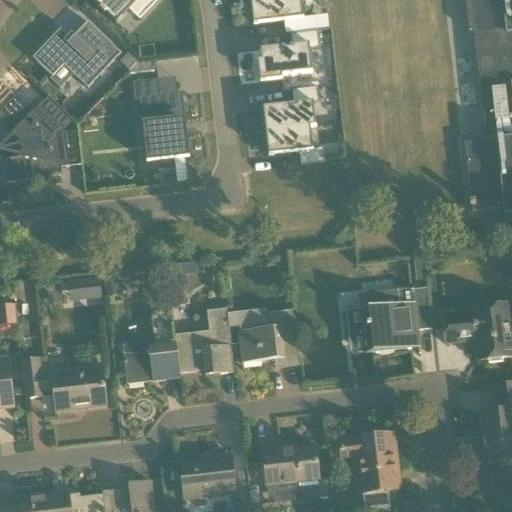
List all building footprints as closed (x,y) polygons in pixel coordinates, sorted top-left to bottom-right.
[(89,0),(100,10),(99,12),(104,17),(105,16),(116,26),(129,12),(140,0),(144,4),(147,0),(89,0)] [(303,19),(300,0),(270,0),(251,2),(253,26),(283,23),(285,37),(290,36),(318,33),(316,18),(303,19)] [(472,213),(503,210),(504,217),(511,215),(511,0),(465,0),(469,33),(475,33),(486,123),(484,123),(484,124),(487,124),(489,142),(465,145),(471,203),(470,203),(470,208),(472,208),(472,213)] [(63,66),(73,76),(87,89),(120,55),(87,23),(74,37),(71,40),(68,37),(61,30),(53,38),(32,59),(36,63),(37,63),(52,77),(52,78),(63,66)] [(320,51),(318,33),(290,36),(291,48),(260,51),(262,62),(258,63),(260,84),(282,81),(282,77),(312,74),(310,52),(320,51)] [(137,64),(128,55),(120,64),(129,72),(137,64)] [(137,65),(130,73),(130,76),(154,73),(153,63),(137,65)] [(148,127),(152,163),(153,168),(172,166),(171,161),(187,159),(185,136),(182,137),(180,121),(177,96),(159,98),(157,82),(157,81),(143,83),(133,84),(135,102),(139,101),(152,100),(155,126),(148,127)] [(263,110),(266,134),(310,128),(310,129),(316,128),(313,105),(319,104),(317,89),(292,92),(294,106),(263,110)] [(5,161),(8,184),(34,181),(34,177),(62,174),(61,169),(81,167),(77,127),(48,99),(35,112),(18,95),(0,113),(0,115),(7,108),(24,124),(12,135),(21,143),(22,155),(18,158),(17,160),(5,161)] [(313,151),(310,129),(310,128),(266,134),(268,157),(299,154),(301,168),(326,165),(324,150),(313,151)] [(280,205),(274,205),(276,227),(307,223),(304,196),(326,193),(324,178),(278,184),(280,205)] [(416,226),(455,222),(454,206),(415,211),(416,226)] [(183,265),(167,266),(168,277),(184,275),(183,265)] [(102,278),(107,299),(120,296),(115,275),(102,278)] [(277,276),(274,288),(286,291),(289,280),(277,276)] [(84,281),(86,302),(102,300),(99,279),(84,281)] [(34,282),(16,282),(17,319),(36,319),(34,282)] [(432,331),(427,290),(358,298),(362,336),(364,356),(418,349),(419,356),(420,356),(417,333),(432,331)] [(0,325),(17,324),(15,306),(0,306),(0,325)] [(153,344),(122,347),(127,387),(180,381),(180,376),(175,337),(172,306),(149,308),(153,344)] [(472,315),(442,318),(446,346),(465,344),(465,341),(475,340),(478,363),(511,358),(511,352),(507,307),(472,311),(472,315)] [(209,333),(175,337),(180,376),(196,374),(196,368),(204,367),(205,378),(234,374),(227,311),(207,314),(209,333)] [(268,331),(239,335),(243,365),(276,361),(276,358),(282,358),(283,369),(299,367),(293,312),(266,315),(268,331)] [(0,336),(15,336),(15,326),(0,326),(0,336)] [(0,361),(0,410),(13,409),(11,397),(7,361),(0,361)] [(39,362),(23,364),(27,400),(54,397),(56,414),(106,408),(101,370),(41,377),(39,362)] [(497,414),(480,416),(485,465),(511,462),(511,385),(494,388),(497,414)] [(359,459),(363,495),(400,491),(394,436),(357,440),(357,441),(339,443),(341,461),(359,459)] [(327,481),(318,482),(314,449),(281,453),(280,449),(263,451),(267,489),(299,485),(301,501),(329,498),(327,481)] [(214,497),(236,494),(232,457),(208,460),(209,464),(180,467),(184,500),(214,497)] [(104,511),(154,511),(151,483),(124,487),(125,491),(115,493),(116,501),(104,502),(103,502),(104,511)] [(68,493),(48,495),(50,511),(104,511),(103,502),(104,502),(103,497),(69,501),(68,493)] [(0,508),(0,511),(50,511),(48,495),(15,499),(16,507),(0,508)] [(232,501),(233,511),(250,511),(249,499),(232,501)]
